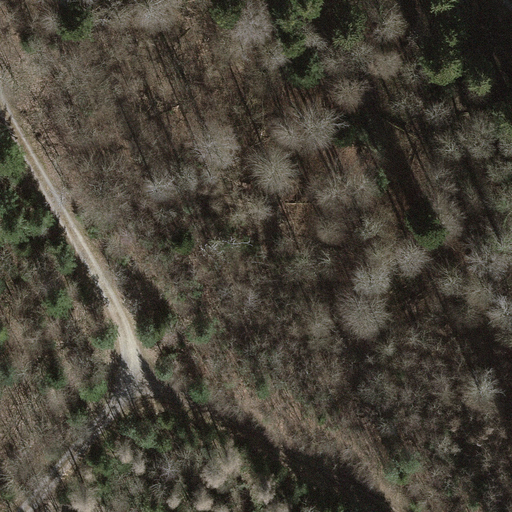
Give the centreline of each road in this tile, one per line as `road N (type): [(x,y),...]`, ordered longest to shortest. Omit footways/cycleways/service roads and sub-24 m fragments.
road 1 (track): [(0,100),(122,325),(141,384),(26,511)]
road 2 (track): [(141,384),(220,418),(388,511)]
